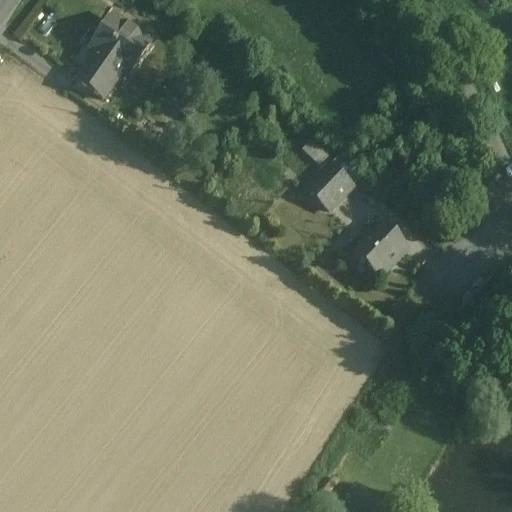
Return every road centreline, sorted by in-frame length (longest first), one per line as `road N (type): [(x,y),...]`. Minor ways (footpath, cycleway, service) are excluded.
road 1 (unclassified): [(511,184),(440,50),(397,0)]
road 2 (unknown): [(507,172),(445,292)]
